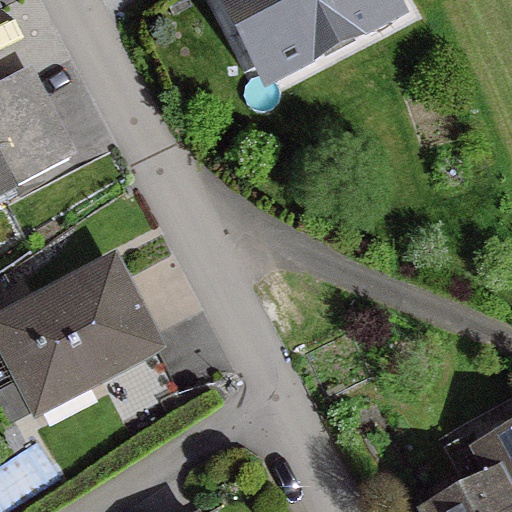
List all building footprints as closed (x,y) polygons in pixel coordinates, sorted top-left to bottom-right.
[(385,0),(222,0),(263,79),(391,12),(385,0)] [(64,161),(23,82),(0,94),(0,169),(11,189),(64,161)] [(56,295),(0,324),(0,346),(28,400),(78,374),(83,385),(151,350),(108,268),(69,288),(71,292),(57,299),(56,295)] [(24,416),(10,389),(0,393),(0,414),(5,425),(24,416)] [(474,449),(489,477),(422,511),(511,511),(511,429),(499,436),(474,449)]
